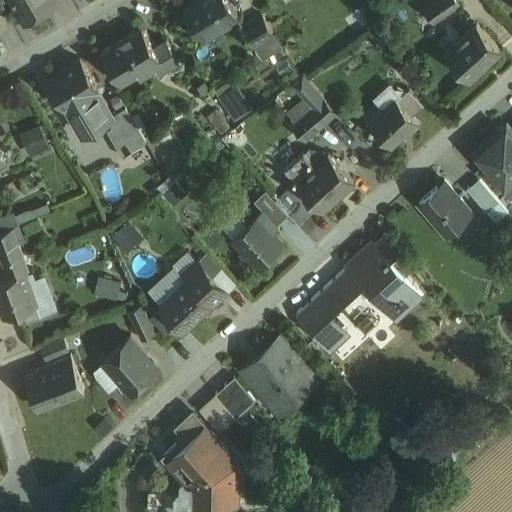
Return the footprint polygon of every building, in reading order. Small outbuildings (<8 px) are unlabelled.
[(59,0),(15,0),(17,2),(16,5),(21,14),(24,14),(27,20),(59,1),(59,0)] [(229,0),(193,0),(187,4),(200,27),(215,19),(219,26),(238,14),(229,0)] [(460,0),(436,0),(426,7),(435,20),(462,2),(460,0)] [(264,13),(243,25),(255,45),(276,33),(264,13)] [(479,23),(447,51),(472,78),(492,59),(491,59),(502,49),(479,23)] [(144,25),(104,48),(122,80),(139,70),(142,75),(159,65),(161,70),(167,66),(156,46),(144,25)] [(168,39),(156,46),(167,66),(168,67),(180,60),(168,39)] [(82,57),(50,75),(68,105),(69,105),(84,131),(108,117),(114,114),(114,113),(99,88),(100,87),(99,85),(82,57)] [(338,112),(304,75),(293,83),(312,105),(327,121),(338,112)] [(219,92),(236,118),(257,105),(240,78),(219,92)] [(411,87),(399,98),(409,109),(421,98),(411,87)] [(399,98),(398,96),(372,120),(393,143),(405,132),(407,134),(421,122),(409,109),(399,98)] [(148,140),(127,105),(114,113),(114,114),(108,117),(113,125),(109,128),(124,155),(148,140)] [(327,121),(312,105),(303,113),(304,115),(293,124),(307,139),(327,121)] [(34,153),(54,144),(44,120),(23,129),(34,153)] [(511,125),(509,121),(475,151),(507,187),(511,182),(511,125)] [(306,149),(286,167),(295,177),(298,181),(299,180),(318,162),(306,149)] [(355,179),(331,151),(318,162),(299,180),(322,205),(324,208),(355,179)] [(501,199),(481,176),(469,187),(488,209),(501,199)] [(473,209),(446,178),(421,200),(448,231),(473,209)] [(176,200),(187,191),(178,180),(167,189),(176,200)] [(298,181),(277,199),(300,225),(322,205),(299,180),(298,181)] [(0,226),(53,210),(49,199),(0,213),(0,226)] [(278,225),(263,209),(235,235),(260,263),(285,240),(274,229),(278,225)] [(130,250),(147,235),(132,217),(115,231),(130,250)] [(194,236),(177,217),(159,233),(176,252),(194,236)] [(402,249),(386,231),(376,240),(392,257),(402,249)] [(392,257),(376,240),(349,265),(366,283),(395,316),(422,291),(392,257)] [(19,242),(2,248),(10,269),(27,263),(19,242)] [(229,291),(199,259),(184,273),(190,278),(213,303),(213,304),(214,305),(229,291)] [(349,265),(298,311),(314,329),(331,314),(366,283),(349,265)] [(26,270),(0,279),(0,295),(6,313),(37,301),(26,270)] [(122,294),(123,277),(100,275),(99,291),(122,294)] [(190,278),(162,303),(185,328),(213,304),(213,303),(190,278)] [(158,331),(144,302),(129,309),(143,338),(158,331)] [(331,314),(314,329),(330,347),(347,332),(331,314)] [(160,365),(132,334),(105,358),(121,376),(133,389),(160,365)] [(66,335),(43,345),(48,357),(71,348),(66,335)] [(283,338),(248,369),(279,404),(314,374),(283,338)] [(73,352),(50,361),(51,364),(28,372),(40,405),(86,388),(73,352)] [(121,376),(105,358),(95,367),(98,375),(109,387),(121,376)] [(257,397),(237,374),(217,391),(238,414),(257,397)] [(241,459),(196,410),(180,425),(186,432),(166,450),(188,475),(191,478),(198,475),(198,496),(201,496),(201,492),(226,493),(226,495),(238,495),(238,496),(240,496),(241,459)] [(238,495),(226,495),(226,493),(201,492),(201,496),(198,496),(198,475),(191,478),(188,475),(183,479),(183,506),(189,506),(193,500),(208,501),(208,510),(240,510),(240,496),(238,496),(238,495)]
